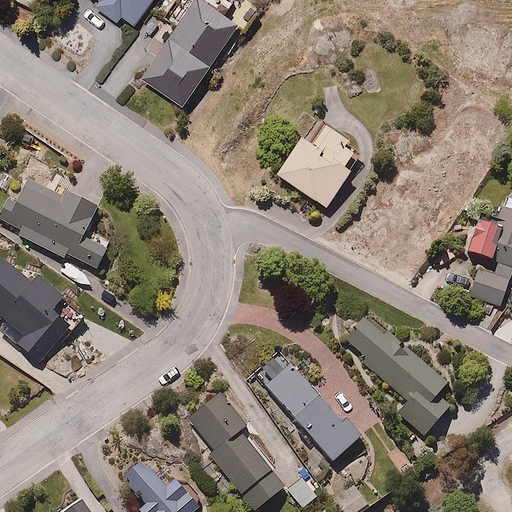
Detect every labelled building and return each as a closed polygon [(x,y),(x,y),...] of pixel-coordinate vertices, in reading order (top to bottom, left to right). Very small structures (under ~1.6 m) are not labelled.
[(103,0),(99,6),(121,23),(126,17),(135,25),(154,0),(103,0)] [(227,12),(234,1),(232,0),(193,0),(145,75),(189,105),(243,22),(227,12)] [(303,142),(279,176),(327,210),(352,175),(346,171),(361,151),(327,128),(313,149),(303,142)] [(50,190),(21,176),(0,217),(0,219),(23,231),(20,237),(65,260),(67,256),(98,272),(111,245),(91,235),(104,209),(75,194),(77,190),(55,179),(50,190)] [(505,307),(511,291),(511,203),(501,230),(481,222),(468,252),(487,260),(473,294),(505,307)] [(0,264),(0,315),(25,337),(16,347),(38,366),(73,325),(56,310),(65,299),(41,277),(35,283),(6,258),(0,264)] [(451,386),(366,314),(340,344),(408,402),(399,412),(428,437),(455,406),(442,396),(451,386)] [(292,365),(268,388),(336,461),(361,438),(292,365)] [(213,452),(208,456),(253,511),(255,511),(285,488),(240,433),(245,428),(218,395),(187,420),(213,452)] [(192,511),(199,507),(176,480),(168,487),(143,458),(123,475),(146,502),(135,511),(192,511)] [(90,511),(81,498),(61,511),(90,511)]
